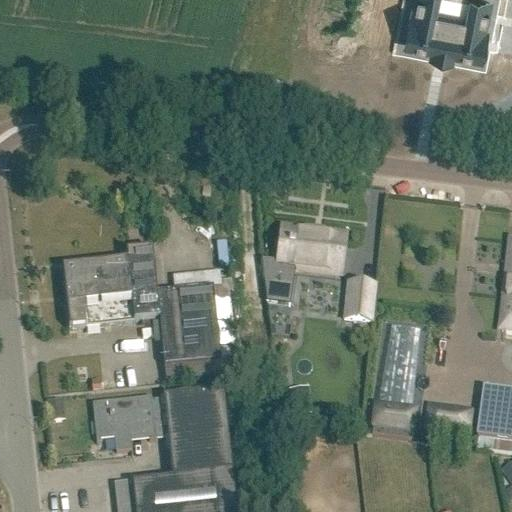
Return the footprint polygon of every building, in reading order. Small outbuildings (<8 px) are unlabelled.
[(414,0),(405,45),(432,50),(431,54),(451,58),(451,54),(478,59),(489,2),(478,0),(463,0),(461,16),(438,11),(440,0),(414,0)] [(340,275),(345,239),(284,231),(279,267),(340,275)] [(511,243),(511,244),(509,268),(511,268),(511,276),(508,276),(503,332),(506,332),(511,332),(511,243)] [(135,324),(159,321),(216,315),(213,290),(157,296),(152,251),(126,254),(127,263),(134,325),(135,325),(135,324)] [(69,332),(134,325),(127,263),(63,270),(69,332)] [(371,324),(375,289),(348,285),(344,321),(371,324)] [(216,315),(159,321),(164,369),(221,363),(216,315)] [(272,320),(270,333),(290,335),(292,322),(272,320)] [(392,349),(381,348),(377,387),(407,390),(411,349),(425,351),(427,329),(394,326),(392,349)] [(237,511),(224,391),(163,398),(163,400),(152,401),(152,399),(93,405),(97,445),(100,444),(100,441),(115,440),(116,454),(132,452),(131,439),(149,437),(149,442),(168,440),(172,479),(114,485),(117,511),(237,511)] [(511,445),(511,394),(485,391),(478,441),(511,445)] [(433,405),(432,429),(476,431),(478,407),(433,405)] [(416,417),(376,411),(372,438),(412,444),(416,417)]
